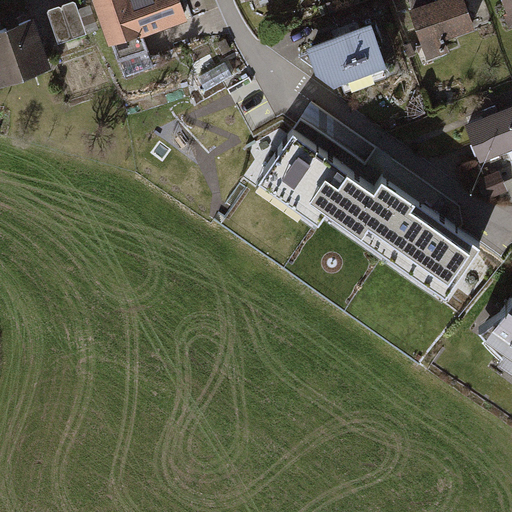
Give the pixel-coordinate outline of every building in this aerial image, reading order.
[(74,0),(46,10),(58,41),(86,31),(74,0)] [(187,14),(182,0),(93,0),(108,42),(187,14)] [(466,0),(435,0),(410,9),(428,58),(449,51),(445,40),(477,28),(466,0)] [(511,0),(502,0),(511,26),(511,0)] [(33,15),(0,27),(0,80),(50,62),(33,15)] [(388,57),(373,18),(310,41),(318,62),(339,75),(388,57)] [(511,148),(511,103),(466,122),(481,161),(511,148)] [(445,300),(483,246),(384,177),(377,187),(295,130),(256,186),(317,228),(325,216),(445,300)] [(511,294),(483,336),(511,356),(511,294)]
